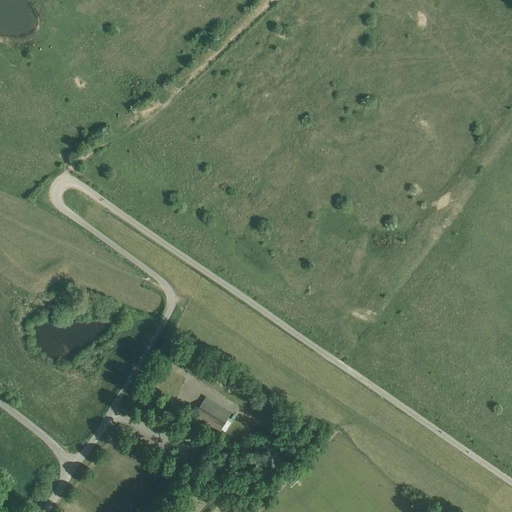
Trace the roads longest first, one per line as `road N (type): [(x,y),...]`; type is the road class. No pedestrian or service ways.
road 1 (unclassified): [(73,465),(166,318),(171,295),(60,206),(54,194),(65,180),(511,483)]
road 2 (track): [(501,511),(187,304),(0,215)]
